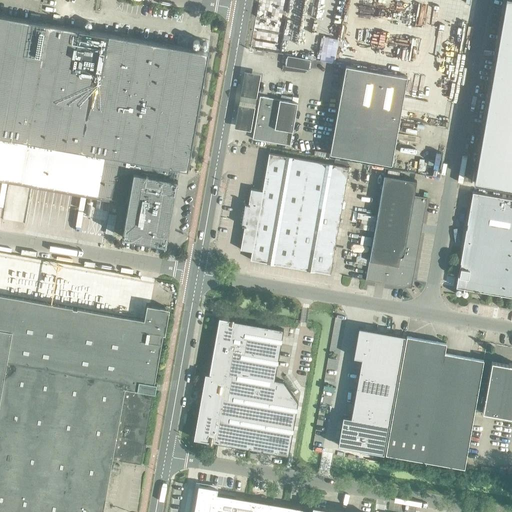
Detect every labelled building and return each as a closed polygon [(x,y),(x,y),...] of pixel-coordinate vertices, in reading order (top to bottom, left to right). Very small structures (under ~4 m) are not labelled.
[(511,0),(504,0),(473,182),(511,188),(511,0)] [(0,97),(6,99),(193,133),(208,52),(0,15),(0,97)] [(310,59),(287,55),(286,60),(286,65),(283,65),(282,70),(305,72),(305,69),(308,69),(309,64),(310,59)] [(346,65),(337,109),(399,120),(407,76),(346,65)] [(260,73),(244,70),(234,128),(250,130),(260,73)] [(260,96),(253,139),(290,145),(292,131),(297,102),(285,100),(280,99),(260,96)] [(0,97),(0,178),(128,201),(122,236),(166,244),(177,179),(173,178),(175,167),(187,169),(193,133),(6,99),(0,97)] [(329,153),(330,153),(391,164),(399,120),(337,109),(329,153)] [(262,190),(250,188),(248,203),(245,203),(241,225),(244,226),(240,249),(251,251),(250,259),(330,273),(348,167),(269,153),(262,190)] [(365,280),(404,286),(404,285),(406,285),(410,282),(411,280),(412,281),(427,198),(414,195),(417,181),(384,175),(365,280)] [(511,198),(472,192),(456,287),(511,296),(511,198)] [(143,319),(0,294),(0,511),(102,511),(112,458),(119,459),(119,460),(141,464),(153,392),(163,331),(164,330),(165,330),(168,313),(167,313),(164,308),(146,304),(143,319)] [(273,452),(288,455),(297,401),(283,380),(274,379),(283,329),(219,317),(208,378),(204,385),(204,387),(202,387),(202,391),(205,390),(205,392),(205,393),(197,439),(273,452)] [(342,446),(384,454),(405,336),(363,328),(362,332),(358,331),(353,357),(362,359),(351,418),(347,417),(346,421),(342,420),(338,442),(342,442),(342,446)] [(385,453),(385,454),(464,468),(475,408),(483,410),(482,412),(511,417),(511,363),(509,363),(509,364),(491,361),(488,383),(480,382),(483,360),(444,353),(446,343),(406,336),(385,453)] [(318,511),(319,510),(309,508),(309,509),(216,493),(217,488),(198,485),(193,511),(318,511)]
